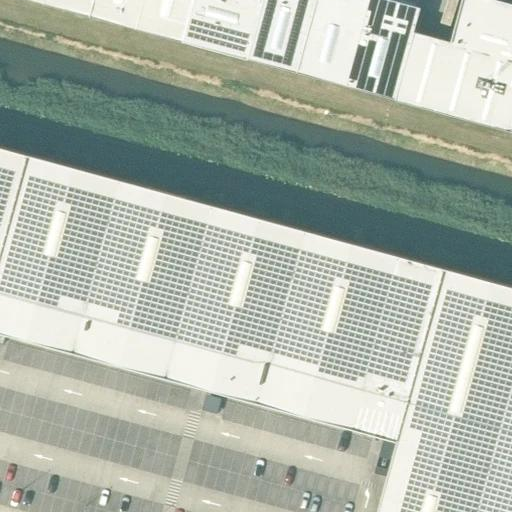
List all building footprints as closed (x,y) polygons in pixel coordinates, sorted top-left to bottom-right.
[(29,0),(183,41),(193,0),(29,0)] [(193,0),(183,41),(233,55),(247,59),(262,0),(193,0)] [(262,0),(247,59),(297,72),(316,0),(262,0)] [(316,0),(297,72),(321,79),(346,86),(368,0),(316,0)] [(396,0),(368,0),(346,86),(395,99),(414,31),(420,7),(396,0)] [(395,99),(511,131),(511,125),(511,3),(500,0),(461,0),(450,41),(414,31),(395,99)] [(377,511),(399,437),(446,268),(0,145),(0,511),(377,511)] [(399,437),(377,511),(511,511),(511,285),(446,268),(399,437)]
